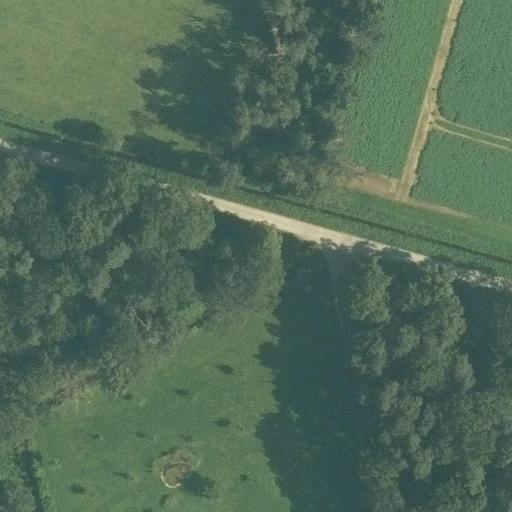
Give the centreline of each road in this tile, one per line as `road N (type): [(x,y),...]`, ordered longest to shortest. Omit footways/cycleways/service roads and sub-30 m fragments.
road 1 (track): [(392,511),(343,318),(341,240),(0,421)]
road 2 (unclassified): [(511,290),(0,146)]
